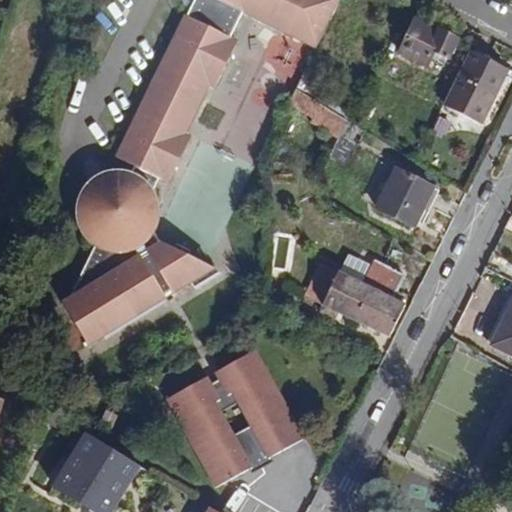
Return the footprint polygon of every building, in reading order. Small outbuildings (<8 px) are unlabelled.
[(315,47),(337,0),(192,0),(184,16),(183,16),(114,157),(131,166),(157,178),(167,183),(188,139),(182,136),(207,85),(213,88),(236,41),(228,38),(241,12),(315,47)] [(458,40),(414,19),(398,53),(426,67),(434,52),(448,59),(458,40)] [(507,70),(472,52),(445,106),(480,124),(507,70)] [(346,119),(308,96),(295,88),(288,104),(310,117),(309,121),(338,138),(347,120),(346,119)] [(157,178),(131,166),(129,173),(132,174),(134,175),(137,176),(139,178),(141,179),(144,181),(146,183),(148,185),(149,188),(151,190),(157,178)] [(432,187),(395,169),(376,208),(414,227),(432,187)] [(70,293),(161,240),(153,227),(154,225),(155,223),(156,220),(156,217),(157,214),(157,212),(157,209),(156,206),(156,203),(155,200),(154,198),(153,195),(152,192),(151,190),(149,188),(148,185),(146,183),(144,181),(141,179),(139,178),(137,176),(134,175),(132,174),(129,173),(126,172),(124,171),(121,171),(118,171),(115,171),(112,171),(110,171),(107,172),(104,173),(101,174),(99,175),(96,176),(94,177),(92,179),(89,181),(87,183),(86,185),(84,187),(82,189),(81,192),(79,194),(78,197),(77,200),(77,202),(76,205),(76,208),(76,211),(76,214),(76,216),(77,219),(77,222),(78,225),(79,227),(80,230),(82,232),(83,235),(85,237),(87,239),(89,241),(91,243),(93,244),(70,293)] [(346,253),(341,232),(340,226),(324,224),(331,253),(346,253)] [(351,230),(341,232),(346,253),(357,257),(357,249),(351,230)] [(214,266),(161,240),(70,293),(56,301),(80,343),(214,266)] [(402,275),(373,261),(362,283),(321,263),(304,296),(389,337),(405,303),(392,297),(402,275)] [(245,272),(245,291),(255,291),(255,272),(245,272)] [(511,303),(491,346),(511,356),(511,303)] [(260,367),(263,366),(264,365),(254,344),(250,346),(260,367)] [(163,388),(207,478),(248,458),(245,453),(254,448),(257,453),(294,435),(272,391),(275,389),(263,366),(260,367),(250,346),(163,388)] [(275,389),(272,391),(294,435),(298,433),(276,389),(275,389)] [(92,437),(40,406),(34,424),(75,449),(51,489),(90,511),(127,511),(152,473),(92,437)] [(252,455),(257,453),(254,448),(245,453),(248,458),(252,455)]
